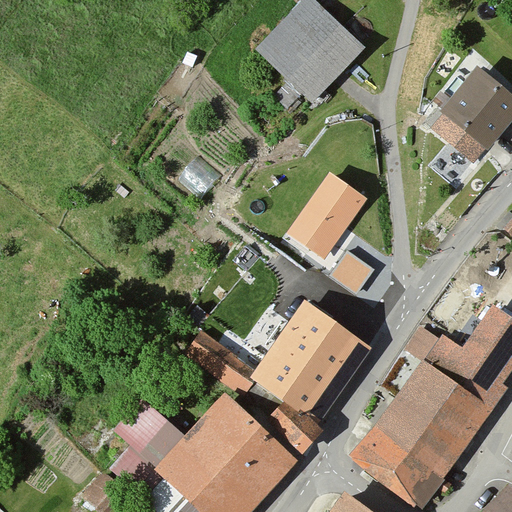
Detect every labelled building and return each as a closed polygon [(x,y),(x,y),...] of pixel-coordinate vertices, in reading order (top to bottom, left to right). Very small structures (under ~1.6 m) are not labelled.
[(363,54),(306,1),(256,53),(313,107),(363,54)] [(511,122),(511,102),(477,75),(442,118),(487,154),(511,122)] [(331,172),(288,233),(326,259),(369,199),(331,172)] [(348,253),(331,277),(358,297),(375,272),(348,253)] [(486,284),(470,277),(464,290),(480,298),(486,284)] [(461,303),(444,291),(425,315),(441,328),(461,303)] [(256,372),(251,378),(257,381),(284,400),(308,417),(362,339),(305,300),(256,372)] [(481,414),(511,355),(511,322),(483,304),(450,346),(421,327),(401,352),(481,414)] [(251,378),(256,372),(201,332),(183,355),(234,393),(238,388),(247,394),(257,381),(251,378)] [(481,414),(412,362),(343,454),(412,506),(481,414)] [(261,426),(226,393),(186,436),(155,469),(159,474),(200,511),(250,511),(299,461),(261,426)] [(186,436),(132,400),(103,434),(120,449),(155,469),(186,436)] [(324,431),(308,417),(284,400),(260,425),(261,426),(299,461),(324,431)] [(135,498),(159,474),(120,449),(102,470),(135,498)] [(105,511),(121,495),(99,475),(77,499),(91,511),(105,511)] [(373,511),(346,489),(326,511),(373,511)] [(511,511),(511,495),(505,490),(486,511),(511,511)]
